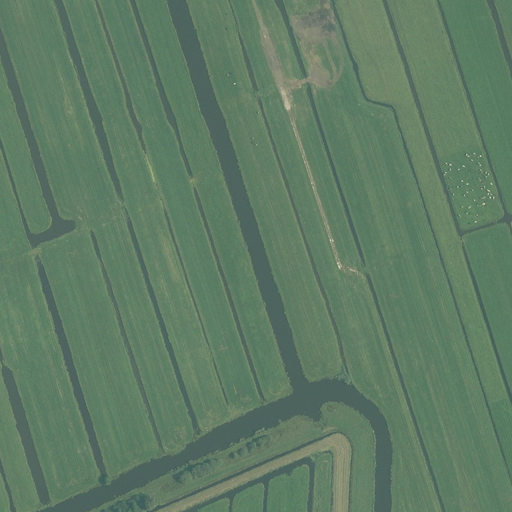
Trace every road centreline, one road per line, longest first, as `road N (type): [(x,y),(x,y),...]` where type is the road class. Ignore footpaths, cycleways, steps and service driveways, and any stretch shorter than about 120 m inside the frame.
road 1 (track): [(438,511),(363,276),(339,267),(252,0)]
road 2 (track): [(174,511),(333,442),(344,447),(340,511)]
road 3 (track): [(87,215),(16,0)]
